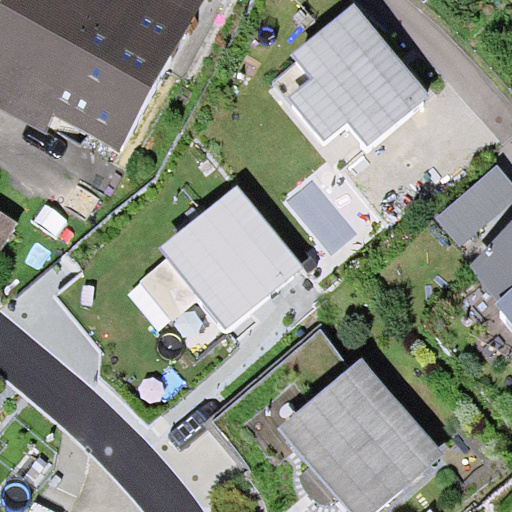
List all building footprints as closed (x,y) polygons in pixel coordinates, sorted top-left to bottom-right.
[(15,0),(0,27),(0,112),(44,138),(55,118),(121,155),(196,20),(159,0),(15,0)] [(159,0),(196,20),(207,0),(159,0)] [(431,100),(354,10),(292,63),(312,87),(289,106),(325,149),(349,129),(368,153),(431,100)] [(463,250),(511,209),(511,185),(499,170),(438,219),(463,250)] [(243,184),(162,246),(172,259),(143,280),(174,320),(199,301),(227,338),(279,298),(312,274),(243,184)] [(0,251),(17,226),(0,214),(0,251)] [(511,236),(471,271),(511,320),(511,236)] [(362,365),(280,434),(347,511),(385,511),(445,461),(362,365)]
